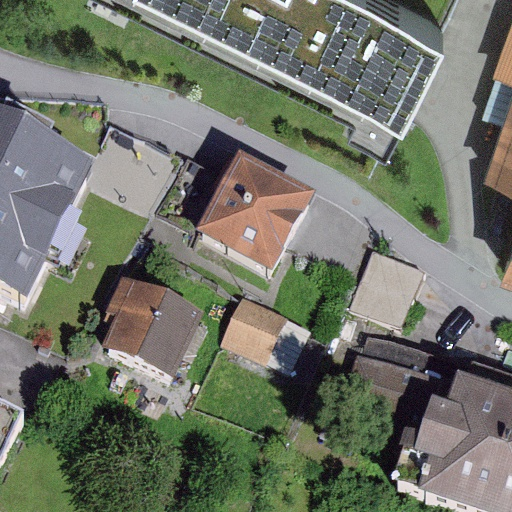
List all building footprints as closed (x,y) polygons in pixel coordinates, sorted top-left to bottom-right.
[(395,154),(407,131),(458,28),(401,0),(124,0),(359,114),(350,132),(395,154)] [(511,127),(494,179),(511,185),(511,274),(511,276),(511,127)] [(94,190),(0,143),(0,299),(32,315),(94,190)] [(312,218),(235,180),(202,248),(279,286),(312,218)] [(205,333),(132,301),(105,363),(178,394),(205,333)] [(291,339),(243,317),(226,356),(274,378),(291,339)] [(511,511),(511,419),(402,382),(385,432),(436,450),(417,505),(436,511),(511,511)] [(0,419),(0,486),(27,433),(0,419)]
